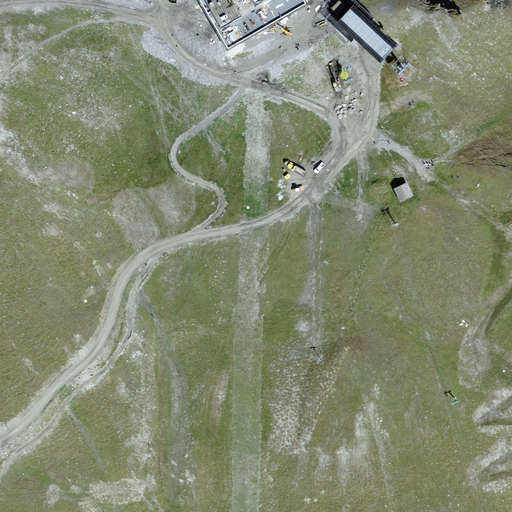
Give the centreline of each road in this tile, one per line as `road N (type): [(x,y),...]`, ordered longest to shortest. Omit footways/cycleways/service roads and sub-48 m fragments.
road 1 (track): [(0,440),(94,351),(136,261),(161,245),(277,215),(303,197),(352,138)]
road 2 (track): [(352,138),(318,107),(199,64),(149,15)]
road 3 (track): [(149,15),(70,1),(0,2)]
